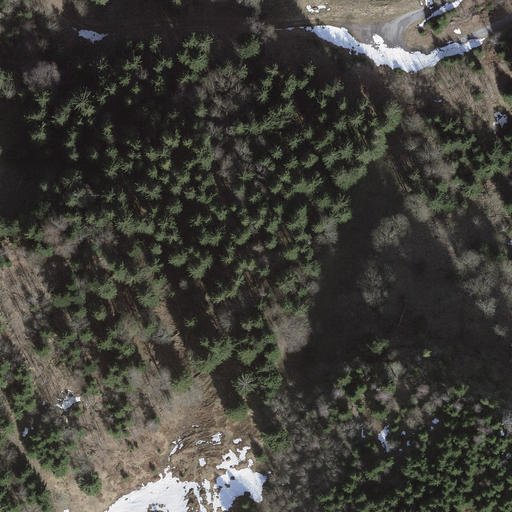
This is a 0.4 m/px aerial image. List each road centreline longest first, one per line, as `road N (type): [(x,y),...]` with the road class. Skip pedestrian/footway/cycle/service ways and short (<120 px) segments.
road 1 (track): [(397,29),(92,30),(39,0)]
road 2 (track): [(451,0),(397,29),(408,54),(436,53),(511,18)]
